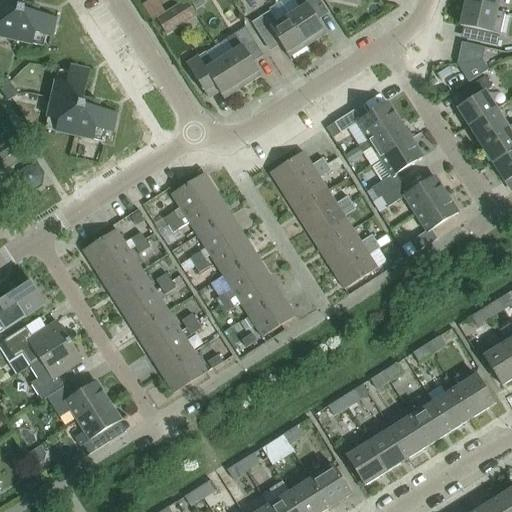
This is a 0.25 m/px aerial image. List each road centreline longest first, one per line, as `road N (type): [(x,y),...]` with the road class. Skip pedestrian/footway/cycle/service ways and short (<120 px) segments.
road 1 (residential): [(152,422),(35,238)]
road 2 (residential): [(322,314),(220,142)]
road 3 (residential): [(492,213),(388,48)]
road 4 (residential): [(388,48),(246,136),(220,142)]
road 5 (residential): [(35,238),(198,134)]
road 6 (residential): [(198,134),(112,0)]
road 7 (residential): [(395,511),(511,438)]
